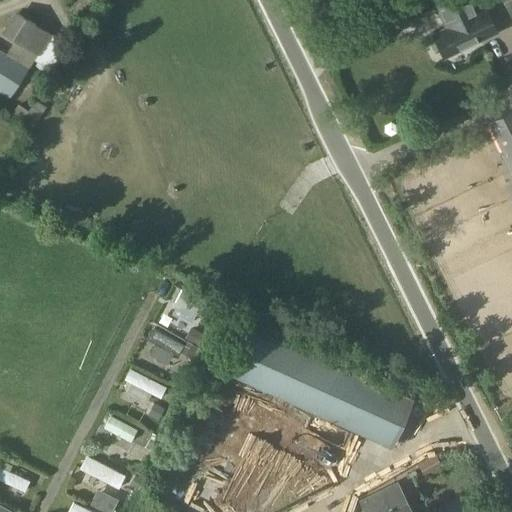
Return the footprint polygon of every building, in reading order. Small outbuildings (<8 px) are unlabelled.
[(101,0),(74,0),(67,11),(86,24),(101,0)] [(446,0),(435,6),(446,28),(432,34),(444,58),(496,32),(484,9),(482,10),(477,0),(446,0)] [(511,0),(503,0),(511,17),(511,0)] [(37,55),(50,34),(13,11),(0,32),(37,55)] [(490,19),(500,39),(510,34),(500,15),(490,19)] [(26,69),(0,52),(0,92),(8,98),(26,69)] [(511,110),(489,122),(511,170),(511,179),(504,183),(511,200),(511,110)] [(180,290),(174,303),(205,319),(211,306),(180,290)] [(389,445),(411,397),(253,326),(232,374),(389,445)] [(178,356),(184,345),(153,328),(147,340),(178,356)] [(142,356),(175,370),(180,358),(147,344),(142,356)] [(154,402),(163,386),(132,369),(126,380),(143,389),(140,395),(154,402)] [(423,416),(434,437),(453,428),(442,406),(423,416)] [(106,422),(104,427),(130,442),(136,430),(110,416),(106,422)] [(118,488),(125,475),(87,456),(80,469),(118,488)] [(10,472),(12,466),(3,462),(0,467),(0,480),(25,492),(30,481),(10,472)] [(0,497),(23,508),(28,496),(0,483),(0,497)] [(409,511),(396,484),(361,502),(365,511),(409,511)] [(93,511),(73,502),(68,511),(93,511)]
